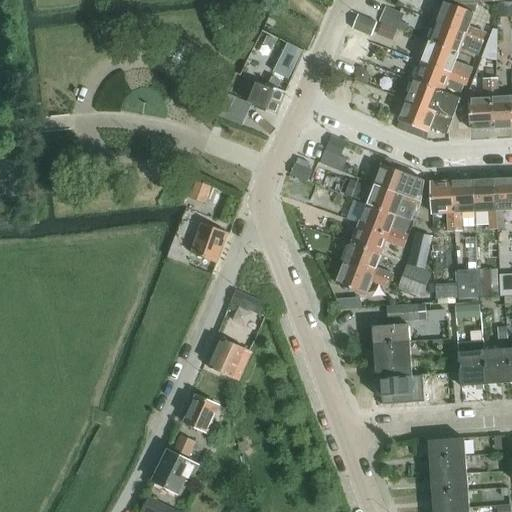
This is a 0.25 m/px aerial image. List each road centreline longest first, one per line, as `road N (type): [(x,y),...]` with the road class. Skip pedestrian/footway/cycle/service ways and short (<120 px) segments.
road 1 (residential): [(120,511),(240,243),(266,224)]
road 2 (residential): [(344,433),(266,224)]
road 3 (residential): [(302,105),(435,154),(511,150)]
road 4 (residential): [(511,421),(344,433)]
road 5 (residential): [(266,224),(260,200),(302,105)]
